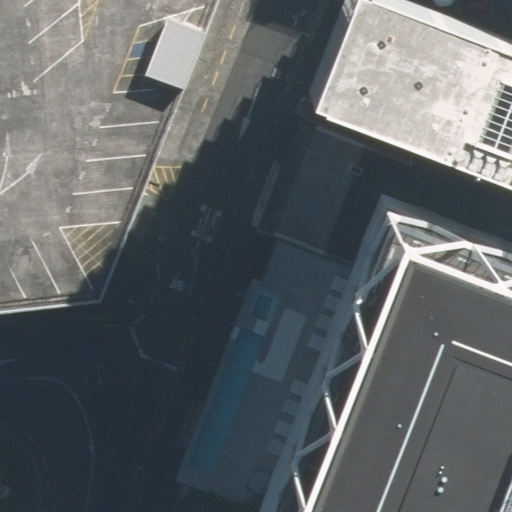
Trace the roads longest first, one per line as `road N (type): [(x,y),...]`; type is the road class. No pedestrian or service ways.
road 1 (residential): [(293,0),(189,278),(121,412)]
road 2 (residential): [(0,384),(60,384),(121,412)]
